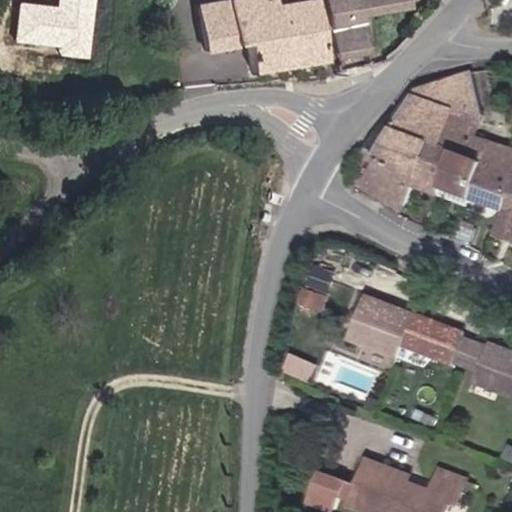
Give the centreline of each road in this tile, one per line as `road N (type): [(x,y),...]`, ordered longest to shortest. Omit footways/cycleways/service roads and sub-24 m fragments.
road 1 (tertiary): [(255,511),(271,301),(311,196)]
road 2 (unknown): [(261,389),(157,373),(120,378),(98,408),(83,511)]
road 3 (unclassified): [(96,157),(177,121),(239,108),(278,112),(339,149)]
road 4 (unclassified): [(311,196),(511,290)]
road 5 (tertiary): [(339,149),(428,46)]
road 6 (unclassified): [(0,249),(96,157)]
